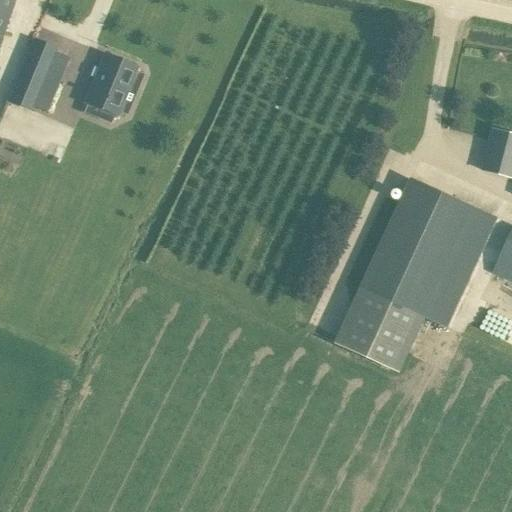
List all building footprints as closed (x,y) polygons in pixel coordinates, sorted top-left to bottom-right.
[(0,0),(0,34),(1,35),(12,0),(0,0)] [(55,49),(33,40),(21,71),(43,79),(55,49)] [(85,103),(116,116),(136,67),(105,55),(85,103)] [(46,112),(57,85),(43,79),(21,71),(8,102),(30,111),(32,106),(46,112)] [(482,172),(511,180),(511,135),(493,130),(482,172)] [(411,180),(361,289),(335,345),(400,375),(426,319),(447,329),(497,219),(411,180)] [(511,229),(491,274),(511,283),(511,229)]
